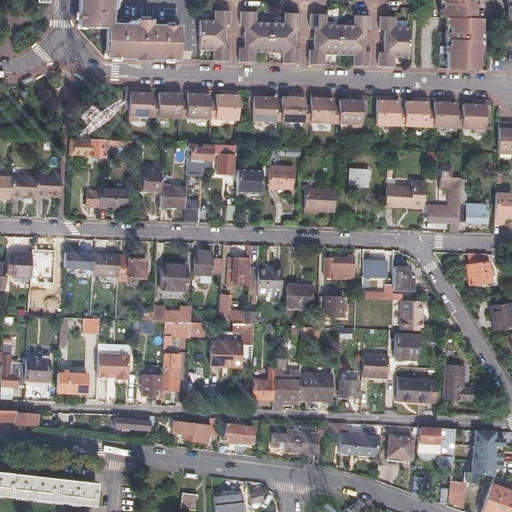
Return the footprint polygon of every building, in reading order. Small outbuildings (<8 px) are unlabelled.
[(81,0),(81,30),(110,31),(109,59),(181,61),(182,28),(153,28),(153,23),(139,22),(139,24),(132,24),(131,25),(130,25),(129,27),(114,26),(115,13),(117,12),(118,11),(118,9),(118,3),(120,3),(120,0),(81,0)] [(449,70),(481,71),(481,57),(482,57),(483,44),(481,44),(482,35),(483,35),(484,20),(476,20),(477,5),(474,5),(474,0),(442,0),(443,2),(445,4),(445,8),(443,10),(442,19),(450,19),(449,33),(448,35),(448,39),(451,42),(451,45),(449,48),(449,56),(450,57),(449,70)] [(202,22),(201,36),(226,37),(227,28),(231,28),(232,13),(219,13),(217,13),(217,23),(202,22)] [(246,28),(246,38),(272,39),(272,25),(257,24),(258,14),(255,14),(243,14),(242,28),(246,28)] [(272,25),(272,39),(297,39),(297,30),(301,30),(302,16),(289,15),(287,16),(286,25),(272,25)] [(342,41),(342,27),(328,26),(328,16),(324,17),(313,16),(312,30),(316,30),(316,40),(342,41)] [(371,18),(358,17),(356,17),(356,27),(342,27),(342,41),(366,42),(367,32),(371,32),(371,18)] [(386,33),(385,42),(411,43),(411,29),(397,29),(397,18),(393,18),(382,18),(381,32),(386,33)] [(201,36),(201,52),(216,52),(215,62),(230,62),(231,49),(226,48),(226,37),(201,36)] [(241,63),(256,63),(257,53),(271,54),(272,39),(246,38),(245,49),(241,49),(241,63)] [(285,64),(300,65),(301,51),(296,51),(297,39),(272,39),(271,54),(285,54),(285,64)] [(311,65),(327,65),(327,56),(341,56),(342,41),(316,40),(315,51),(311,51),(311,65)] [(355,66),(370,67),(370,53),(366,53),(366,42),(342,41),(341,56),(355,57),(355,66)] [(381,53),(380,67),(396,67),(396,58),(410,59),(411,43),(385,42),(385,53),(381,53)] [(143,92),(143,89),(130,89),(125,89),(125,111),(129,111),(129,119),(139,120),(139,116),(152,116),(158,117),(159,100),(152,100),(152,93),(143,92)] [(170,90),(166,90),(166,93),(159,93),(159,100),(158,117),(180,117),(187,117),(188,101),(181,101),(181,90),(170,90)] [(203,95),(203,91),(199,91),(188,91),(188,101),(187,117),(209,118),(215,118),(216,102),(209,102),(210,95),(203,95)] [(227,92),(223,92),(223,95),(216,95),(216,102),(215,118),(238,119),(238,92),(227,92)] [(249,93),(249,115),(252,115),(252,125),(262,125),(262,121),(282,121),(282,106),(276,106),(276,98),(266,98),(266,93),(253,93),(249,93)] [(294,98),(294,94),(290,94),(283,94),(282,106),(282,121),(310,122),(311,107),(305,107),(305,99),(294,98)] [(327,99),(327,95),(323,95),(311,95),(311,107),(310,122),(339,123),(340,108),(333,108),(333,100),(327,99)] [(365,119),(366,96),(362,96),(349,96),(349,100),(340,100),(340,108),(339,123),(351,124),(351,128),(361,128),(361,118),(365,119)] [(393,97),(389,97),(377,97),(376,125),(405,126),(405,110),(399,110),(399,102),(393,102),(393,97)] [(427,98),(416,98),(412,98),(412,102),(405,102),(405,110),(405,126),(433,127),(434,111),(427,111),(427,98)] [(450,99),(446,99),(434,99),(434,111),(433,127),(462,128),(462,111),(456,111),(456,104),(450,104),(450,99)] [(490,101),(485,101),(473,100),(473,105),(462,104),(462,111),(462,128),(475,128),(475,132),(484,132),(484,124),(489,124),(490,101)] [(499,123),(497,154),(511,154),(511,129),(509,130),(506,129),(506,123),(499,123)] [(106,157),(107,147),(107,140),(90,139),(90,142),(73,142),(73,139),(69,139),(68,155),(89,155),(89,157),(106,157)] [(232,145),(210,144),(210,155),(216,155),(215,174),(231,174),(231,166),(232,145)] [(185,146),(184,159),(207,160),(208,147),(185,146)] [(435,151),(427,151),(426,166),(434,166),(435,151)] [(291,164),(266,164),(265,186),(290,187),(291,164)] [(460,178),(450,177),(450,166),(440,166),(440,177),(439,177),(439,188),(449,189),(448,206),(429,206),(428,222),(458,224),(458,222),(460,189),(460,179),(460,178)] [(364,186),(365,169),(347,168),(346,184),(364,186)] [(234,169),(234,174),(233,191),(259,193),(260,170),(234,169)] [(157,193),(158,188),(158,175),(141,175),(140,192),(157,193)] [(57,197),(58,176),(33,176),(33,179),(33,196),(57,197)] [(33,199),(33,196),(33,179),(9,178),(8,180),(8,198),(33,199)] [(8,198),(8,180),(0,179),(0,200),(8,201),(8,198)] [(424,182),(411,182),(410,190),(406,189),(407,187),(385,186),(384,206),(406,207),(406,206),(409,206),(409,208),(422,209),(424,182)] [(157,193),(157,208),(182,209),(183,189),(158,188),(157,193)] [(98,193),(98,207),(124,208),(125,190),(98,189),(98,193)] [(332,213),(333,189),(302,189),(301,209),(315,209),(315,212),(332,213)] [(460,189),(458,222),(473,223),(479,223),(488,223),(488,216),(486,216),(486,204),(465,203),(465,189),(460,189)] [(98,207),(98,193),(82,192),(82,207),(98,207)] [(504,227),(504,221),(511,221),(511,197),(495,196),(493,227),(500,227),(504,227)] [(185,198),(184,220),(199,221),(200,199),(185,198)] [(381,226),(382,211),(373,210),(372,226),(381,226)] [(30,248),(30,254),(29,259),(41,260),(41,248),(30,248)] [(29,259),(30,254),(9,253),(7,277),(28,279),(28,276),(29,259)] [(92,253),(91,274),(117,275),(118,255),(92,253)] [(471,285),(480,283),(492,279),(490,274),(494,273),(492,267),(489,268),(486,255),(472,254),(466,254),(469,265),(465,265),(471,285)] [(208,256),(193,255),(192,277),(207,278),(208,256)] [(324,257),(323,277),(349,278),(351,255),(345,255),(345,258),(324,257)] [(247,266),(247,259),(226,257),(225,282),(246,283),(246,281),(246,276),(247,266)] [(220,270),(220,259),(212,258),(212,269),(220,270)] [(143,279),(144,260),(127,259),(127,260),(120,260),(119,277),(143,279)] [(361,272),(361,277),(385,278),(386,262),(361,261),(361,272)] [(184,289),(185,265),(160,263),(159,288),(184,289)] [(278,291),(279,266),(270,265),(270,268),(264,268),(254,267),(253,282),(253,284),(253,294),(264,294),(264,290),(278,291)] [(254,267),(247,266),(246,276),(246,281),(253,282),(254,267)] [(391,267),(390,285),(390,289),(411,290),(412,279),(408,279),(408,267),(391,267)] [(28,276),(28,279),(27,310),(38,310),(37,314),(42,314),(43,311),(45,311),(45,299),(41,299),(35,299),(36,293),(37,276),(28,276)] [(253,282),(246,281),(246,283),(245,293),(253,294),(253,284),(253,282)] [(309,285),(284,284),(283,306),(308,307),(309,285)] [(360,299),(389,301),(390,289),(390,285),(383,284),(383,291),(360,290),(360,299)] [(316,295),(315,305),(321,305),(321,314),(339,315),(340,297),(316,295)] [(493,312),(496,328),(511,325),(511,300),(489,303),(491,312),(493,312)] [(420,302),(398,301),(397,331),(419,331),(420,302)] [(151,321),(163,322),(164,310),(164,307),(153,306),(151,321)] [(178,323),(190,323),(191,307),(179,307),(179,311),(178,323)] [(164,322),(178,323),(179,311),(164,310),(163,322),(164,322)] [(238,333),(238,343),(241,343),(241,347),(250,348),(250,343),(248,343),(249,325),(251,325),(252,310),(244,310),(241,310),(241,322),(228,322),(228,324),(230,324),(229,333),(238,333)] [(89,319),(82,318),(82,332),(97,333),(98,319),(89,319)] [(164,322),(164,336),(189,337),(189,333),(190,323),(178,323),(164,322)] [(216,332),(216,324),(202,324),(192,323),(190,323),(189,333),(202,334),(202,331),(216,332)] [(316,327),(314,327),(300,327),(300,336),(316,337),(316,327)] [(417,360),(418,337),(395,336),(394,359),(417,360)] [(241,343),(238,343),(211,342),(209,364),(240,366),(241,347),(241,343)] [(98,354),(128,355),(129,345),(98,343),(98,354)] [(23,380),(24,366),(9,365),(10,347),(2,347),(0,381),(0,385),(22,387),(23,380)] [(128,355),(98,354),(97,378),(108,379),(108,376),(116,376),(116,379),(126,380),(128,355)] [(386,378),(387,355),(362,354),(361,377),(386,378)] [(162,355),(161,370),(163,370),(161,392),(171,392),(171,386),(177,387),(178,356),(162,355)] [(46,382),(48,362),(24,361),(24,366),(23,380),(46,382)] [(273,370),(273,367),(267,367),(266,379),(252,379),(250,397),(271,398),(273,370)] [(463,389),(464,368),(444,367),(442,401),(471,402),(472,390),(463,389)] [(57,372),(55,392),(85,393),(86,374),(66,373),(66,369),(61,369),(61,373),(57,372)] [(273,370),(271,398),(281,399),(297,400),(297,399),(298,374),(298,372),(290,372),(289,381),(280,381),(280,370),(273,370)] [(298,374),(297,399),(304,399),(304,402),(309,402),(309,399),(319,400),(319,403),(327,403),(327,400),(329,400),(330,376),(298,374)] [(157,396),(158,377),(140,376),(139,395),(157,396)] [(429,381),(400,380),(400,400),(400,401),(417,402),(417,400),(428,400),(435,401),(436,381),(429,381)] [(357,397),(358,382),(338,381),(337,396),(357,397)] [(271,398),(270,411),(280,411),(281,399),(271,398)] [(0,420),(11,421),(12,411),(0,410),(0,420)] [(12,411),(11,421),(11,424),(34,426),(35,412),(21,411),(12,411)] [(147,422),(124,421),(112,420),(112,429),(146,431),(147,422)] [(207,425),(170,423),(169,437),(189,438),(189,441),(205,442),(207,425)] [(235,426),(229,425),(222,424),(220,439),(229,441),(228,446),(242,447),(243,442),(247,443),(249,427),(235,426)] [(419,429),(418,435),(416,453),(418,453),(419,455),(421,457),(423,458),(425,459),(428,459),(431,459),(434,457),(437,454),(439,454),(439,456),(451,457),(454,430),(419,429)] [(474,430),(474,445),(494,446),(504,446),(504,439),(495,439),(495,431),(474,430)] [(271,436),(269,448),(284,449),(283,453),(313,456),(316,436),(286,433),(285,438),(271,436)] [(339,446),(338,451),(373,453),(374,435),(339,433),(339,438),(340,438),(339,446)] [(411,435),(390,434),(388,459),(402,459),(403,456),(410,456),(411,435)] [(472,445),(472,460),(503,461),(503,454),(494,453),(494,446),(474,445),(472,445)] [(471,460),(471,473),(476,474),(493,477),(493,469),(503,469),(503,461),(472,460),(471,460)] [(0,498),(94,510),(96,487),(63,483),(26,479),(0,475),(0,498)] [(426,478),(413,476),(411,493),(423,498),(426,478)] [(508,511),(511,505),(511,490),(511,482),(495,476),(482,511),(508,511)] [(448,490),(447,503),(462,508),(465,482),(449,481),(448,490)] [(448,490),(440,489),(439,503),(446,504),(447,503),(448,490)] [(197,495),(181,493),(179,508),(196,510),(197,495)] [(243,511),(242,494),(236,494),(235,493),(229,494),(229,498),(213,500),(214,511),(243,511)] [(263,493),(251,495),(253,506),(265,503),(263,493)]
